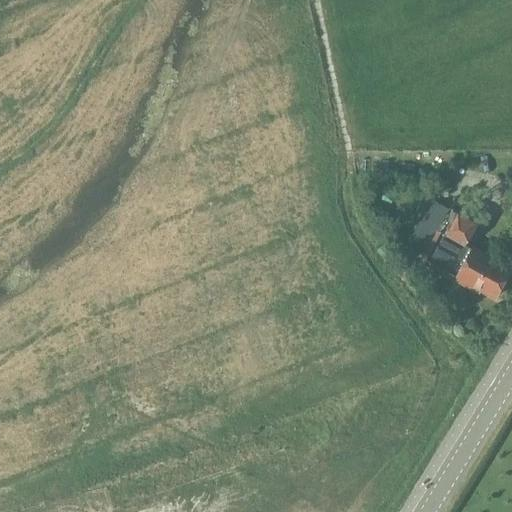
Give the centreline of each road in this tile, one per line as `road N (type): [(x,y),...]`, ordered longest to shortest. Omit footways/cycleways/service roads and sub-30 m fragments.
road 1 (track): [(315,0),(348,145),(347,219),(430,329),(444,364),(432,400),(372,467),(351,511)]
road 2 (secondary): [(429,511),(511,383)]
